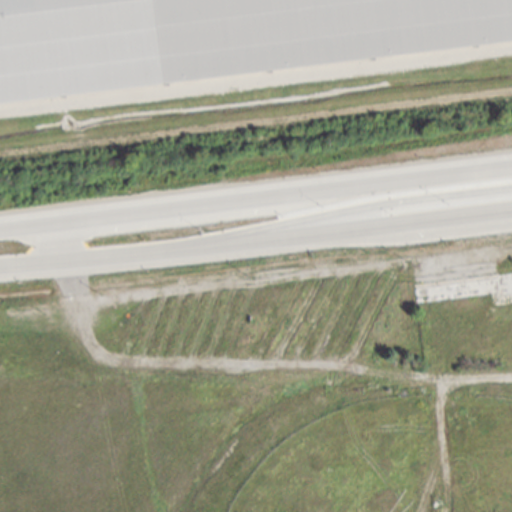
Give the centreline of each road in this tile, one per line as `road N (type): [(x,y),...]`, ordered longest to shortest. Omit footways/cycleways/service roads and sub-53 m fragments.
road 1 (primary): [(511,165),(0,230)]
road 2 (primary): [(0,263),(511,208)]
road 3 (primary): [(222,243),(269,225),(511,186)]
road 4 (primary): [(329,231),(404,236),(511,222)]
